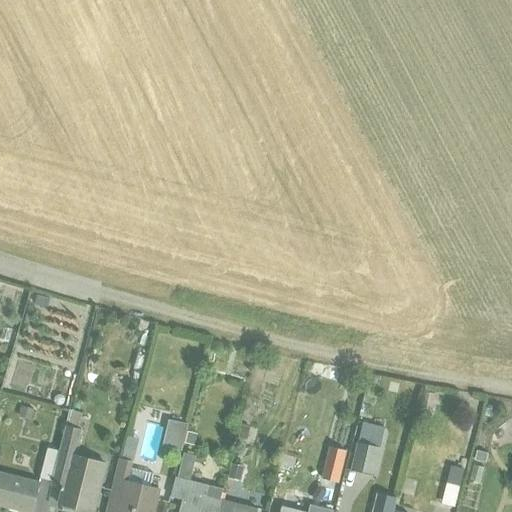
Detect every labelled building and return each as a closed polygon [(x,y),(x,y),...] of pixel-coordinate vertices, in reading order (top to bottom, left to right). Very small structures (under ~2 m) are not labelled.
[(60,451),(52,482),(52,485),(64,488),(60,505),(88,511),(94,511),(107,464),(77,456),(83,431),(79,430),(83,414),(70,411),(60,451)] [(382,448),(358,442),(352,470),(375,476),(382,448)] [(330,445),(322,478),(340,482),(348,449),(330,445)] [(41,479),(52,482),(60,451),(48,448),(41,479)] [(177,478),(172,497),(184,500),(180,511),(218,511),(221,500),(223,493),(224,489),(211,486),(192,481),(198,457),(186,454),(180,478),(177,478)] [(119,511),(154,511),(160,490),(151,488),(155,474),(131,468),(132,463),(120,459),(109,505),(120,507),(119,511)] [(446,495),(460,499),(466,476),(452,472),(446,495)] [(0,473),(0,504),(30,511),(33,511),(41,483),(0,473)] [(221,500),(218,511),(257,511),(258,509),(225,501),(227,494),(223,493),(221,500)] [(378,495),(373,511),(393,511),(397,500),(390,498),(378,495)]
